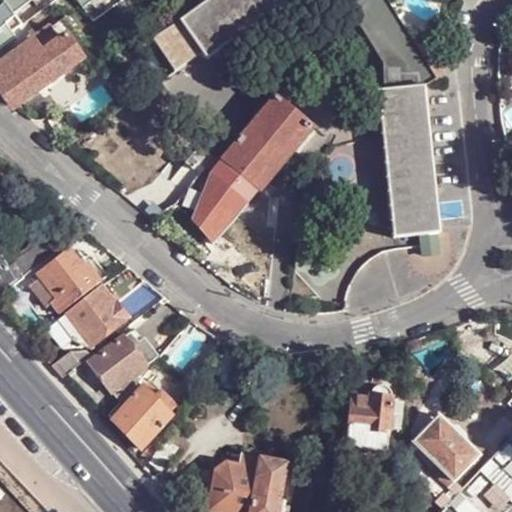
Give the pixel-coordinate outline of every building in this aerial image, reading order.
[(7,0),(15,10),(27,0),(80,0),(84,4),(89,0),(7,0)] [(207,0),(181,18),(205,50),(209,56),(209,55),(211,58),(293,0),(207,0)] [(345,0),(366,33),(385,63),(388,89),(425,86),(438,78),(420,49),(389,0),(345,0)] [(172,15),(176,22),(181,18),(177,12),(172,15)] [(205,50),(181,18),(176,22),(156,36),(178,68),(205,50)] [(85,56),(69,33),(44,51),(34,58),(4,79),(0,82),(0,84),(16,105),(85,56)] [(35,38),(25,45),(34,58),(44,51),(35,38)] [(0,62),(0,74),(4,79),(34,58),(25,45),(0,62)] [(207,127),(242,100),(211,58),(209,55),(209,56),(174,80),(207,127)] [(378,91),(394,239),(423,235),(442,233),(425,86),(388,89),(378,91)] [(315,125),(278,93),(220,162),(205,150),(187,173),(247,204),(315,125)] [(114,123),(92,148),(158,203),(178,177),(114,123)] [(444,253),(442,233),(423,235),(424,245),(425,256),(444,253)] [(47,240),(9,269),(17,283),(56,253),(47,240)] [(66,312),(102,284),(89,265),(84,269),(80,263),(70,251),(38,275),(41,280),(57,300),(66,312)] [(110,279),(96,261),(96,260),(93,257),(88,258),(80,263),(84,269),(89,265),(102,284),(110,279)] [(9,269),(6,264),(0,267),(0,295),(17,283),(9,269)] [(51,305),(57,300),(41,280),(34,286),(50,307),(51,305)] [(102,290),(67,316),(82,336),(91,347),(128,318),(116,303),(114,306),(102,290)] [(60,316),(66,312),(57,300),(51,305),(60,316)] [(73,343),(82,336),(67,316),(58,323),(73,343)] [(132,331),(125,338),(134,351),(143,344),(132,331)] [(73,343),(88,349),(91,347),(82,336),(73,343)] [(141,371),(147,366),(156,359),(143,344),(134,351),(125,338),(90,365),(112,393),(133,377),(141,371)] [(63,378),(90,358),(86,352),(73,354),(72,353),(53,367),(63,378)] [(141,371),(133,377),(139,383),(146,375),(141,371)] [(170,414),(176,407),(146,375),(139,383),(144,389),(145,388),(170,414)] [(133,377),(112,393),(120,403),(139,383),(133,377)] [(371,395),(393,397),(393,395),(391,389),(385,385),(379,385),(373,388),(371,395)] [(142,450),(172,416),(170,414),(145,388),(144,389),(126,409),(114,421),(142,450)] [(347,446),(387,451),(389,430),(391,430),(393,428),(394,417),(393,414),(391,415),(393,397),(371,395),(353,393),(347,446)] [(114,421),(126,409),(120,403),(109,416),(114,421)] [(425,429),(432,436),(447,422),(438,414),(425,429)] [(479,454),(447,422),(432,436),(425,429),(413,440),(437,464),(442,469),(454,480),(479,454)] [(262,458),(245,455),(243,465),(260,469),(262,458)] [(511,496),(511,456),(511,455),(491,476),(511,496)] [(277,511),(280,497),(287,463),(262,458),(260,469),(243,465),(230,462),(226,462),(220,464),(216,469),(209,509),(221,511),(277,511)] [(442,469),(437,464),(431,469),(436,474),(442,469)] [(277,511),(283,511),(286,499),(280,497),(277,511)]
